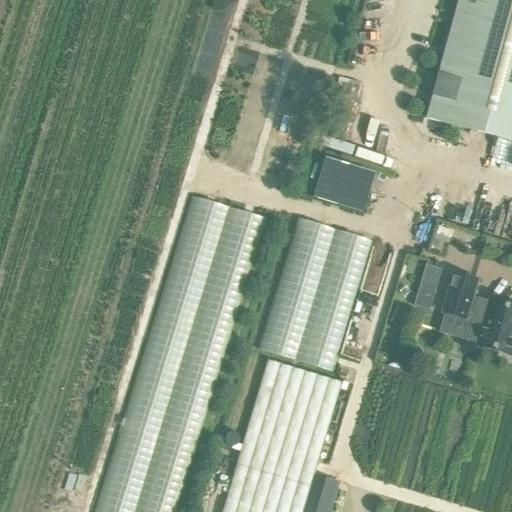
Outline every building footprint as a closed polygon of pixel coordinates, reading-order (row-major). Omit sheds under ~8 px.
[(511,0),(457,0),(424,122),(511,145),(511,0)] [(338,78),(334,93),(355,99),(359,84),(338,78)] [(300,183),(296,216),(366,225),(370,192),(300,183)] [(348,266),(357,232),(291,216),(283,250),(348,266)] [(336,312),(344,281),(279,262),(270,294),(336,312)] [(430,310),(440,274),(427,270),(416,306),(430,310)] [(454,274),(440,320),(464,327),(465,324),(482,329),(481,333),(472,330),(467,347),(476,350),(475,353),(509,363),(511,353),(511,306),(490,300),(489,304),(472,299),(477,281),(454,274)] [(264,308),(257,332),(326,352),(333,327),(264,308)] [(268,360),(221,511),(329,511),(339,482),(313,474),(341,383),(268,360)]
